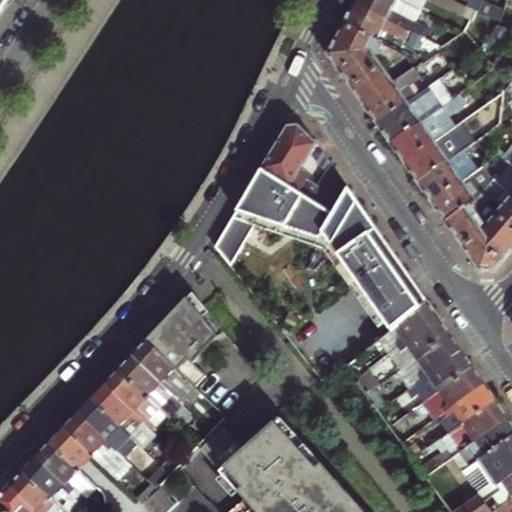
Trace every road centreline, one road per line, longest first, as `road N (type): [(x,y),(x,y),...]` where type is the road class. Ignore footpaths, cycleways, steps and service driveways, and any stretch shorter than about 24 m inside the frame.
road 1 (residential): [(0,464),(165,285),(217,211),(294,71)]
road 2 (residential): [(483,330),(320,93),(294,71)]
